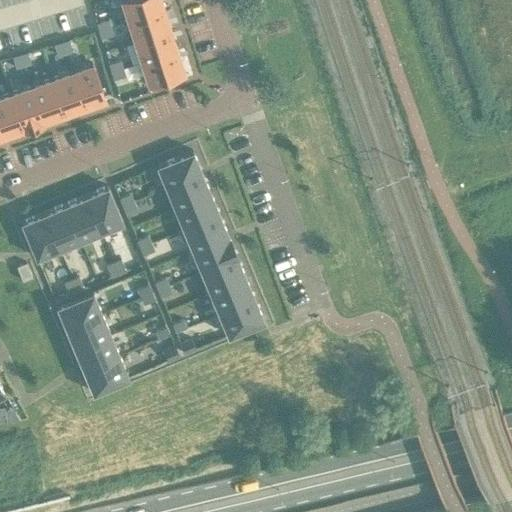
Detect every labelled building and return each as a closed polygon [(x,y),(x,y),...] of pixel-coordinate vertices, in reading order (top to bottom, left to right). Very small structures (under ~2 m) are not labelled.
[(164,9),(161,0),(121,0),(128,20),(164,9)] [(171,29),(164,9),(128,20),(134,41),(171,29)] [(110,26),(108,18),(96,22),(99,30),(110,26)] [(112,34),(110,26),(99,30),(101,37),(112,34)] [(177,50),(171,29),(134,41),(141,61),(177,50)] [(69,38),(61,41),(64,52),(72,50),(69,38)] [(64,52),(61,41),(53,43),(57,55),(64,52)] [(184,71),(177,50),(141,61),(147,83),(184,71)] [(31,62),(27,51),(20,53),(23,65),(31,62)] [(23,65),(20,53),(12,55),(15,67),(23,65)] [(120,60),(108,63),(111,71),(122,67),(120,60)] [(92,62),(70,69),(83,106),(105,98),(92,62)] [(125,75),(122,67),(111,71),(113,79),(125,75)] [(70,69),(50,77),(63,113),(83,106),(70,69)] [(50,77),(30,84),(43,120),(63,113),(50,77)] [(30,84),(9,91),(22,127),(43,120),(30,84)] [(9,91),(0,94),(0,129),(2,135),(22,127),(9,91)] [(192,149),(157,164),(166,186),(201,171),(192,149)] [(201,171),(166,186),(174,207),(210,192),(201,171)] [(107,185),(86,194),(101,230),(122,221),(107,185)] [(130,192),(119,197),(122,205),(133,200),(130,192)] [(210,192),(174,207),(183,228),(219,213),(210,192)] [(101,230),(86,194),(64,203),(79,239),(101,230)] [(133,200),(122,205),(125,212),(136,207),(133,200)] [(79,239),(64,203),(43,212),(58,248),(79,239)] [(58,248),(43,212),(21,221),(36,256),(58,248)] [(219,213),(183,228),(192,249),(228,234),(219,213)] [(148,234),(136,239),(140,247),(151,242),(148,234)] [(228,234),(192,249),(201,271),(237,256),(228,234)] [(151,242),(140,247),(143,254),(154,249),(151,242)] [(237,256),(201,271),(210,292),(246,277),(237,256)] [(121,259),(113,262),(118,273),(126,270),(121,259)] [(32,276),(26,261),(16,265),(22,280),(32,276)] [(113,262),(106,265),(111,276),(118,273),(113,262)] [(79,276),(71,279),(76,290),(83,287),(79,276)] [(165,276),(154,281),(157,289),(168,284),(165,276)] [(246,277),(210,292),(219,313),(254,298),(246,277)] [(71,279),(64,282),(68,293),(76,290),(71,279)] [(149,284),(137,288),(141,296),(152,291),(149,284)] [(168,284),(157,289),(160,296),(172,291),(168,284)] [(92,290),(57,305),(66,327),(101,312),(92,290)] [(152,291),(141,296),(144,303),(155,298),(152,291)] [(254,298),(219,313),(228,334),(263,319),(254,298)] [(101,312),(66,327),(74,348),(110,333),(101,312)] [(183,318),(172,323),(175,331),(186,326),(183,318)] [(169,333),(166,325),(155,330),(158,338),(169,333)] [(110,333),(74,348),(83,369),(119,354),(110,333)] [(191,337),(179,342),(184,353),(195,348),(191,337)] [(179,355),(174,344),(163,349),(167,360),(179,355)] [(119,354),(83,369),(92,391),(128,376),(119,354)] [(12,406),(5,410),(7,419),(19,417),(12,406)]
